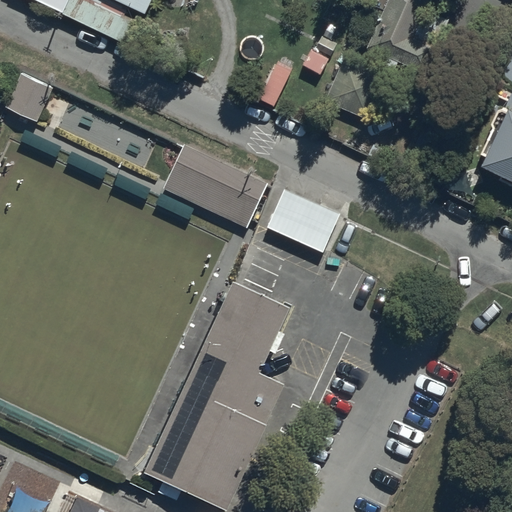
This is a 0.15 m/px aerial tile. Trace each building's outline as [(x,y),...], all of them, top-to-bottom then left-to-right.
[(26,0),(122,47),(132,25),(123,21),(127,12),(144,20),(154,0),(26,0)] [(432,0),(390,0),(368,50),(388,59),(384,67),(395,72),(398,65),(426,78),(450,24),(427,13),(432,0)] [(326,102),(367,121),(385,81),(344,63),(326,102)] [(20,78),(4,110),(34,125),(51,92),(20,78)] [(511,109),(509,108),(483,165),(500,173),(498,177),(511,183),(511,109)] [(452,145),(425,131),(411,159),(437,173),(452,145)] [(270,179),(184,136),(162,178),(248,221),(270,179)] [(284,193),(267,229),(325,257),(342,220),(284,193)] [(289,303),(235,275),(139,463),(220,503),(284,378),(258,365),(289,303)]
